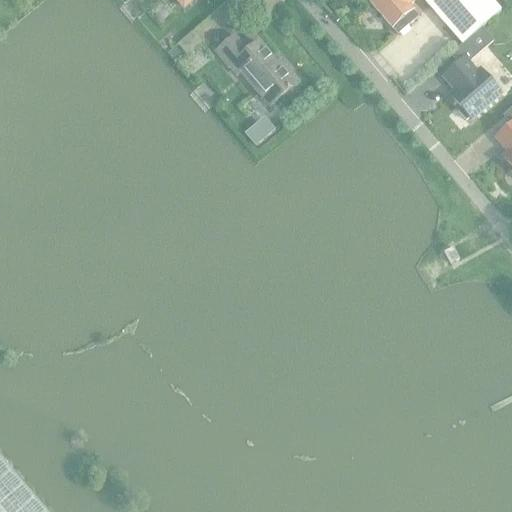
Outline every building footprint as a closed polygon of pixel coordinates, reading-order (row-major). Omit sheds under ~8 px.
[(176,0),(184,8),(193,0),(176,0)] [(421,0),(460,44),(481,26),(499,10),(489,0),(373,0),(370,3),(398,36),(418,18),(406,4),(411,0),(421,0)] [(449,58),(457,67),(443,78),(456,92),(450,97),(461,109),(457,112),(466,122),(469,119),(471,121),(501,95),(480,71),(477,74),(468,64),(492,43),(481,31),(449,58)] [(269,108),(298,83),(286,69),(282,72),(258,44),(249,52),(235,37),(215,54),(229,70),(233,66),(269,108)] [(173,60),(183,52),(177,46),(167,54),(173,60)] [(511,110),(503,118),(510,127),(496,139),(508,153),(503,158),(511,168),(511,170),(510,173),(511,175),(511,110)] [(264,118),(244,135),(255,148),(275,131),(264,118)] [(453,249),(444,254),(450,265),(459,260),(453,249)]
